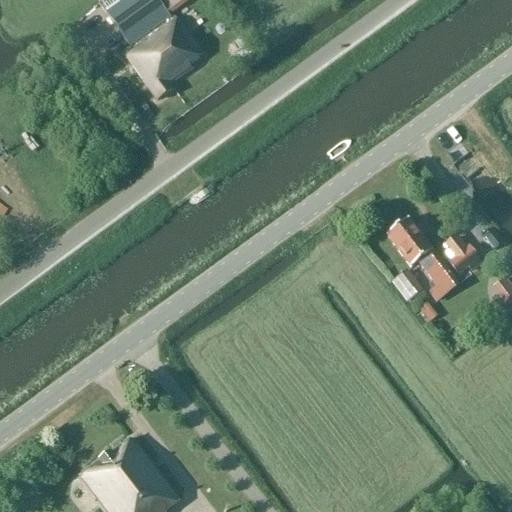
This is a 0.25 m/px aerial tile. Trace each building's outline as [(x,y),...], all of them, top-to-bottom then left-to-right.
[(105,0),(99,5),(106,14),(126,0),(105,0)] [(126,0),(106,14),(130,49),(124,54),(126,59),(156,102),(176,90),(173,85),(194,71),(191,66),(204,56),(176,18),(171,21),(167,16),(189,0),(126,0)] [(437,285),(430,291),(437,300),(458,284),(439,259),(438,259),(432,251),(433,251),(409,219),(388,235),(411,267),(419,261),(437,285)] [(468,248),(448,264),(457,276),(467,268),(470,272),(480,264),(468,248)] [(511,291),(504,280),(493,289),(502,302),(493,309),(501,320),(511,311),(511,291)] [(132,439),(79,479),(103,511),(174,511),(181,508),(132,439)]
